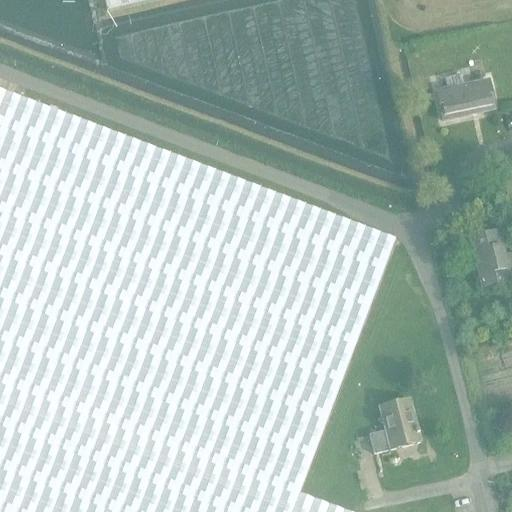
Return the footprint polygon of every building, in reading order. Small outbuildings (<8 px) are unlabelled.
[(101,0),(104,12),(159,0),(101,0)] [(445,80),(446,85),(448,93),(437,95),(443,123),(494,113),(488,84),(463,89),(460,77),(445,80)] [(0,511),(339,511),(298,496),(393,245),(367,229),(0,91),(0,511)] [(484,289),(511,283),(509,273),(511,272),(511,257),(506,259),(500,235),(473,241),(484,289)] [(389,453),(420,445),(409,402),(378,410),(384,434),(367,438),(372,456),(389,452),(389,453)]
